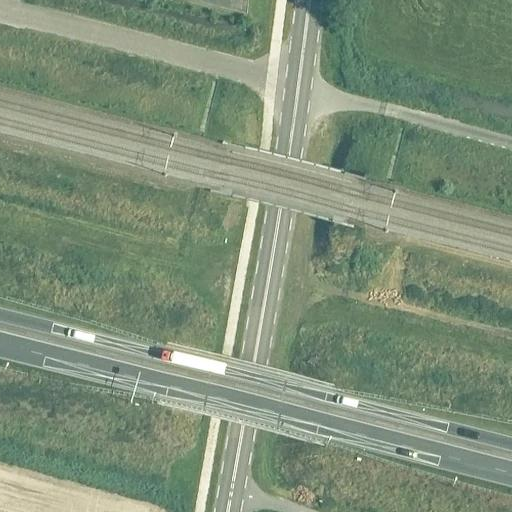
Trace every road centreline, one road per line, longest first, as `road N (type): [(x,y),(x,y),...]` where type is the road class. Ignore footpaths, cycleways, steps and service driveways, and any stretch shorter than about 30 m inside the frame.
road 1 (trunk): [(0,342),(511,473)]
road 2 (trunk): [(511,444),(0,315)]
road 3 (secondary): [(221,511),(294,87)]
road 4 (unclassified): [(0,8),(294,87)]
